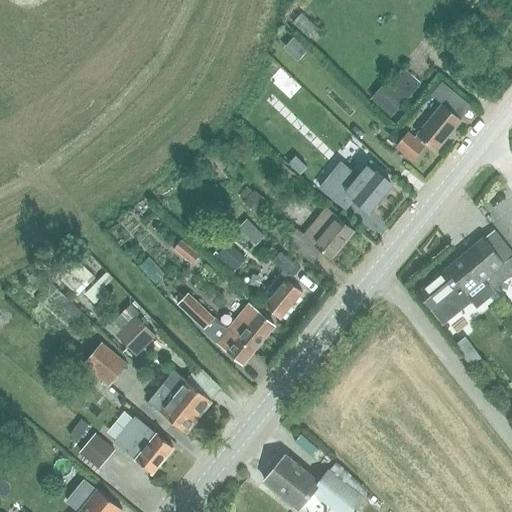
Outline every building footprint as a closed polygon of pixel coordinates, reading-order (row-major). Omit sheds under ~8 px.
[(294,38),(286,46),(294,54),(302,45),(294,38)] [(372,89),(390,104),(408,82),(389,68),(372,89)] [(445,105),(455,93),(443,83),(433,95),(445,105)] [(437,151),(462,120),(443,104),(417,135),(418,135),(414,139),(408,134),(398,146),(414,159),(424,147),(420,144),(423,140),(437,151)] [(307,167),(296,156),(288,163),(300,174),(307,167)] [(350,208),(357,197),(373,210),(396,184),(387,177),(391,173),(374,159),(360,175),(351,168),(330,191),(350,208)] [(259,214),(267,205),(253,193),(245,203),(259,214)] [(297,229),(287,242),(313,263),(323,250),(332,258),(354,231),(338,217),(332,225),(320,215),(305,234),(297,229)] [(261,233),(252,242),(257,246),(265,237),(261,233)] [(484,237),(418,293),(431,310),(443,325),(474,301),(478,306),(495,292),(493,290),(511,274),(511,256),(503,263),(484,237)] [(183,256),(190,248),(181,240),(174,248),(183,256)] [(231,246),(222,256),(236,269),(245,259),(231,246)] [(275,295),(269,303),(285,316),(307,291),(294,279),(304,267),(286,251),(277,261),(287,270),(270,290),(275,295)] [(62,258),(52,268),(78,294),(88,284),(62,258)] [(179,304),(204,328),(214,318),(189,294),(179,304)] [(244,364),(275,326),(250,305),(229,330),(214,318),(204,328),(202,330),(218,343),(244,364)] [(158,334),(138,314),(118,333),(138,353),(158,334)] [(103,339),(85,361),(112,383),(129,361),(103,339)] [(197,420),(213,401),(176,371),(160,390),(197,420)] [(187,433),(197,420),(160,390),(149,402),(187,433)] [(114,442),(153,474),(174,448),(136,416),(114,442)] [(99,467),(114,449),(96,435),(82,452),(99,467)] [(287,455),(268,480),(302,508),(303,506),(310,511),(335,511),(347,511),(362,494),(332,470),(321,482),(287,455)] [(98,489),(79,511),(121,511),(123,510),(98,489)]
